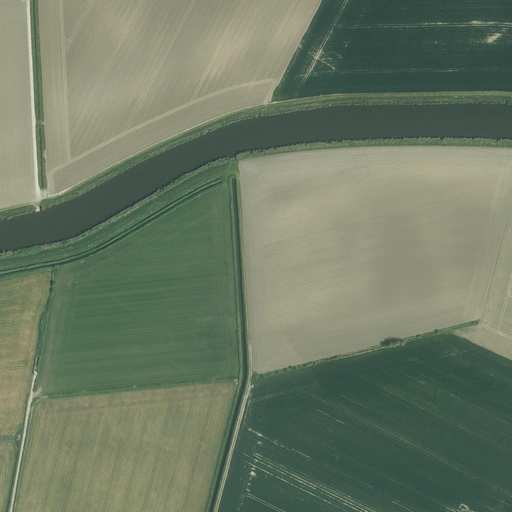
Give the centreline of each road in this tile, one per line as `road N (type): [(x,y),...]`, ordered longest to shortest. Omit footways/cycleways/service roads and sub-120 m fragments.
road 1 (track): [(216,511),(250,373),(237,175)]
road 2 (track): [(35,369),(11,511)]
